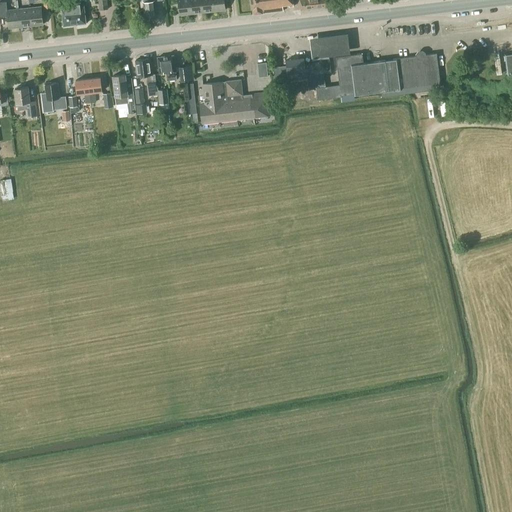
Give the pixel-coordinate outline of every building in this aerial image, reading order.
[(98,0),(99,10),(107,10),(106,0),(98,0)] [(145,19),(156,17),(154,0),(155,0),(154,0),(145,0),(146,1),(143,2),(145,19)] [(177,0),(179,15),(191,14),(189,0),(177,0)] [(189,0),(191,14),(202,12),(200,0),(189,0)] [(200,0),(202,12),(214,11),(212,0),(200,0)] [(212,0),(214,11),(225,10),(224,0),(212,0)] [(293,6),(292,0),(251,0),(253,15),(283,11),(282,6),(289,5),(289,7),(293,6)] [(299,0),(300,10),(328,7),(327,0),(299,0)] [(0,2),(0,16),(7,16),(8,28),(20,27),(18,9),(7,11),(6,2),(0,2)] [(63,26),(86,23),(84,4),(61,6),(63,26)] [(31,25),(43,24),(41,7),(29,8),(31,25)] [(20,27),(31,25),(29,8),(18,9),(20,27)] [(348,33),(310,37),(312,57),(313,60),(329,58),(329,55),(350,53),(348,33)] [(339,84),(325,86),(316,88),(318,99),(342,96),(341,96),(355,94),(355,95),(388,90),(440,84),(436,54),(425,55),(422,53),(418,53),(415,56),(363,63),(362,53),(336,57),(339,84)] [(176,79),(175,72),(173,55),(157,57),(159,74),(166,73),(167,80),(176,79)] [(155,74),(151,74),(149,58),(135,60),(137,77),(147,76),(148,88),(156,87),(155,74)] [(316,84),(316,88),(325,86),(323,72),(331,72),(329,58),(313,60),(313,64),(304,65),(303,58),(286,60),(288,79),(308,77),(309,84),(316,84)] [(257,63),(259,77),(267,76),(266,62),(257,63)] [(181,81),(193,79),(191,65),(179,67),(181,81)] [(285,80),(284,70),(271,72),(272,82),(285,80)] [(129,113),(135,113),(133,88),(127,89),(125,74),(113,76),(115,97),(116,104),(128,102),(129,113)] [(92,92),(101,91),(100,77),(88,79),(91,103),(96,102),(95,95),(92,95),(92,92)] [(90,103),(91,103),(88,79),(75,80),(77,94),(87,93),(87,96),(85,96),(86,110),(91,110),(90,103)] [(267,92),(242,95),(242,94),(241,80),(225,81),(226,83),(221,83),(221,82),(203,84),(205,103),(200,103),(202,122),(269,115),(267,92)] [(46,92),(41,93),(43,112),(53,110),(53,109),(67,107),(65,96),(59,97),(58,82),(45,84),(46,92)] [(29,102),(28,86),(22,87),(21,86),(16,87),(17,88),(15,88),(17,110),(26,109),(26,117),(37,116),(35,101),(29,102)] [(148,88),(147,88),(148,96),(157,95),(156,87),(148,88)] [(146,115),(143,88),(134,90),(137,116),(146,115)] [(169,109),(167,89),(157,90),(160,110),(169,109)] [(105,108),(112,107),(110,93),(103,94),(105,108)] [(77,107),(76,95),(68,96),(70,108),(77,107)] [(70,121),(69,110),(62,111),(63,122),(70,121)] [(0,180),(0,184),(2,202),(14,200),(11,179),(10,179),(0,180)]
